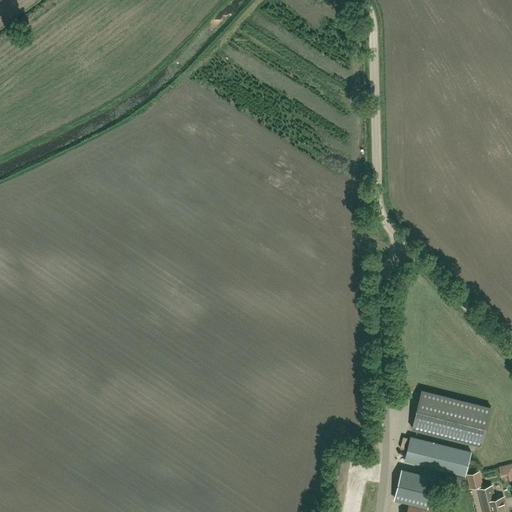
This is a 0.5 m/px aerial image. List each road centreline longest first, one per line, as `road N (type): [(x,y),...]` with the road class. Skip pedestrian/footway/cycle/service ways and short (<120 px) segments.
road 1 (track): [(0,158),(129,91),(225,0)]
road 2 (unclassified): [(380,511),(387,462),(383,296),(404,243)]
road 3 (unclassified): [(404,243),(383,222),(378,202),(373,20),(364,0)]
road 4 (unclassified): [(511,351),(404,243)]
